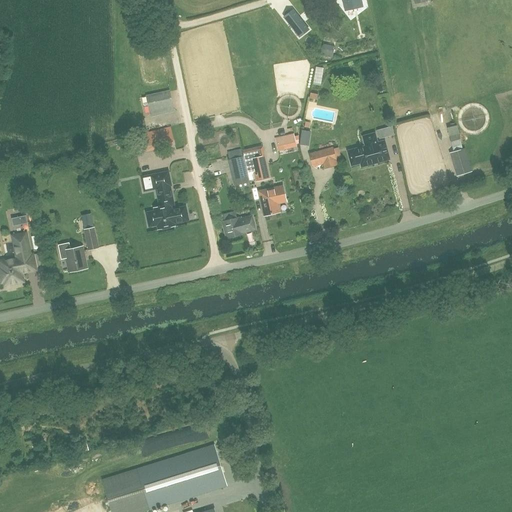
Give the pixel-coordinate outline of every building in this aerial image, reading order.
[(293,10),(284,18),(299,37),(308,30),(293,10)] [(150,113),(173,108),(170,92),(147,97),(150,113)] [(338,124),(338,110),(313,110),(312,123),(338,124)] [(138,135),(142,151),(159,147),(155,130),(138,135)] [(302,131),(300,145),(309,146),(311,132),(302,131)] [(294,134),(275,139),(279,152),(297,147),(294,134)] [(374,134),(364,137),(366,147),(349,152),(352,165),(361,162),(362,166),(389,159),(384,142),(377,144),(374,134)] [(459,134),(449,137),(452,147),(462,144),(459,134)] [(324,161),(325,165),(338,162),(334,147),(311,153),(313,163),(324,161)] [(472,171),(465,148),(449,153),(456,177),(472,171)] [(227,160),(234,185),(249,181),(243,156),(227,160)] [(264,156),(251,160),(257,182),(269,179),(264,156)] [(370,178),(379,177),(379,169),(369,170),(370,178)] [(174,223),(188,220),(185,207),(171,210),(171,206),(174,205),(170,186),(171,185),(168,172),(150,176),(152,189),(157,188),(160,207),(154,208),(155,211),(147,213),(150,227),(158,225),(158,229),(175,226),(174,223)] [(365,173),(360,176),(362,181),(356,184),(360,191),(371,185),(365,173)] [(265,216),(279,213),(277,203),(287,201),(283,186),(259,192),(265,216)] [(80,215),(87,252),(98,250),(91,213),(80,215)] [(13,226),(28,223),(26,216),(11,219),(13,226)] [(243,235),(242,233),(255,230),(251,216),(239,220),(238,218),(222,222),(226,239),(243,235)] [(5,285),(22,282),(23,282),(21,273),(35,270),(32,255),(30,256),(26,234),(13,237),(17,258),(0,262),(1,268),(0,268),(0,273),(2,282),(4,282),(5,285)] [(69,272),(87,268),(83,247),(65,251),(69,272)] [(136,470),(103,480),(112,511),(142,511),(148,510),(208,491),(226,486),(214,446),(196,451),(136,470)]
